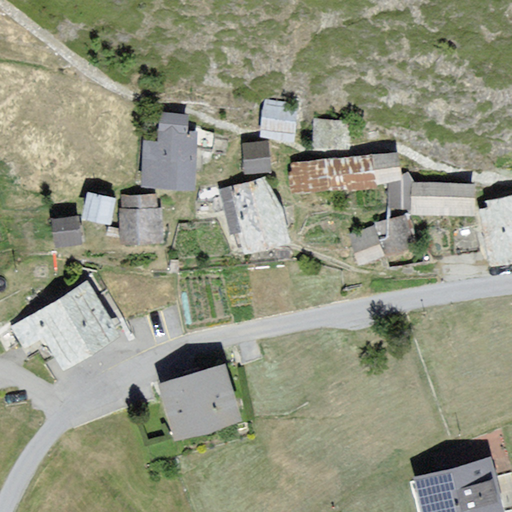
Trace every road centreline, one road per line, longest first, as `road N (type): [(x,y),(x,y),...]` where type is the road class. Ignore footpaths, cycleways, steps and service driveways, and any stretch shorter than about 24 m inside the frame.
road 1 (tertiary): [(511,285),(251,330),(145,361)]
road 2 (residential): [(145,361),(106,382),(38,444),(2,511)]
